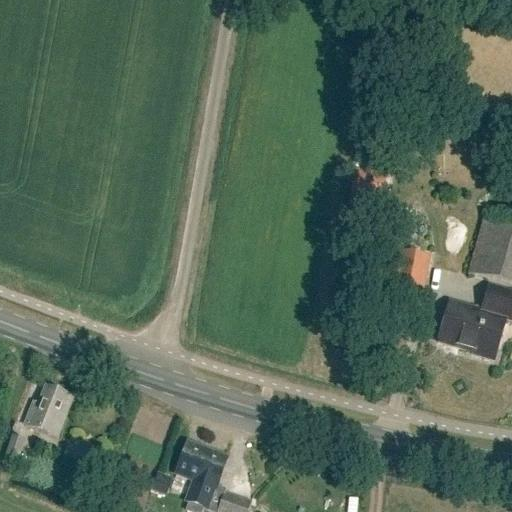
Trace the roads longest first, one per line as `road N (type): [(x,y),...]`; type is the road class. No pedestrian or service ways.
road 1 (unclassified): [(150,376),(179,289),(230,0)]
road 2 (secondary): [(150,376),(302,422),(511,468)]
road 3 (secondary): [(0,322),(150,376)]
